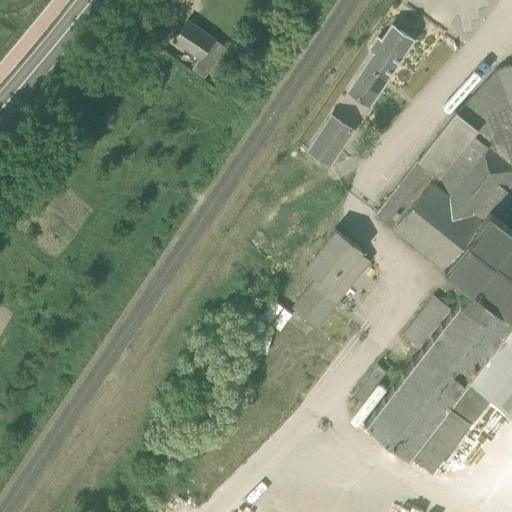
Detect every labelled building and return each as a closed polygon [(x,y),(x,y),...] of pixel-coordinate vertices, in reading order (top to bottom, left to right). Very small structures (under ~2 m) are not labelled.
[(187,20),(173,40),(199,58),(213,38),(187,20)] [(374,51),(350,87),(370,101),(412,39),(392,25),(383,39),(378,36),(370,48),(374,51)] [(375,212),(377,213),(386,221),(428,253),(468,285),(468,286),(469,286),(468,287),(469,287),(461,297),(460,297),(460,296),(458,298),(459,299),(451,309),(450,309),(449,310),(449,311),(450,311),(442,321),(441,321),(439,323),(440,323),(440,324),(432,334),(432,333),(432,334),(431,333),(430,335),(430,336),(431,336),(423,346),(422,346),(421,345),(420,347),(421,348),(413,358),(412,358),(411,359),(411,360),(411,361),(404,370),(403,370),(402,370),(401,372),(402,372),(401,372),(402,373),(394,383),(394,382),(393,383),(393,382),(391,384),(392,384),(392,385),(385,395),(384,395),(383,395),(382,396),(383,397),(382,397),(383,397),(375,407),(374,407),(372,408),(373,409),(373,410),(365,420),(365,419),(365,420),(364,419),(362,421),(365,423),(366,422),(385,437),(406,454),(405,455),(408,456),(409,455),(431,472),(469,423),(471,425),(473,422),(471,421),(489,397),(511,415),(511,226),(509,224),(511,220),(511,206),(508,203),(511,198),(511,63),(495,70),(457,111),(455,110),(417,158),(417,159),(375,212)] [(339,112),(336,116),(332,114),(309,147),(331,162),(354,129),(344,122),(347,118),(339,112)] [(318,275),(293,306),(317,325),(368,260),(358,252),(361,249),(335,229),(306,265),(318,275)]
